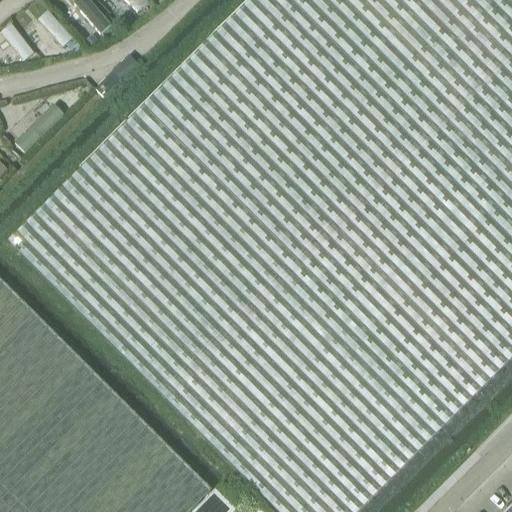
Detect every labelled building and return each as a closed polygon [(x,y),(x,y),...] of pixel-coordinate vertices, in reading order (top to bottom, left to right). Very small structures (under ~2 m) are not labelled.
[(511,0),(250,0),(7,244),(275,511),(358,511),(511,359),(511,0)] [(78,0),(73,5),(100,37),(110,27),(86,0),(78,0)] [(123,0),(137,13),(147,3),(143,0),(123,0)] [(38,22),(63,48),(72,40),(47,14),(38,22)] [(1,35),(23,63),(33,55),(11,27),(1,35)] [(103,100),(136,66),(128,57),(94,91),(103,100)] [(63,117),(53,107),(14,145),(24,156),(63,117)] [(191,511),(211,492),(0,282),(0,511),(191,511)] [(233,511),(214,492),(193,511),(233,511)]
